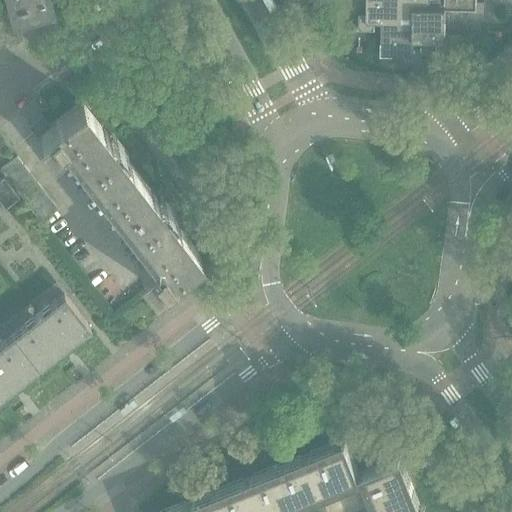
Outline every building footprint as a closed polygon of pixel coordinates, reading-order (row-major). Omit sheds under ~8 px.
[(51,7),(49,0),(8,0),(13,17),(51,7)] [(445,31),(446,8),(445,0),(366,0),(366,14),(359,14),(359,30),(375,30),(375,23),(382,23),(381,54),(405,54),(405,62),(421,62),(421,46),(414,46),(414,39),(437,39),(436,57),(452,58),(453,31),(445,31)] [(445,0),(446,8),(469,9),(468,16),(484,16),(484,1),(477,0),(476,0),(445,0)] [(466,77),(466,66),(455,66),(455,77),(466,77)] [(199,252),(140,176),(82,101),(48,126),(45,122),(35,129),(39,134),(38,135),(51,151),(62,142),(153,260),(140,271),(153,288),(154,288),(157,292),(167,285),(163,280),(199,252)] [(7,178),(24,165),(17,156),(0,169),(7,178)] [(14,186),(30,173),(24,165),(7,178),(14,186)] [(20,195),(37,182),(30,173),(14,186),(20,195)] [(19,196),(3,177),(0,179),(0,193),(8,204),(19,196)] [(27,204),(44,190),(37,182),(20,195),(27,204)] [(33,212),(51,199),(44,190),(27,204),(33,212)] [(40,221),(57,207),(51,199),(33,212),(40,221)] [(64,346),(85,330),(86,331),(90,327),(64,293),(12,333),(28,352),(39,367),(43,364),(42,363),(64,346)] [(39,367),(28,352),(12,333),(0,342),(0,396),(14,386),(35,369),(35,370),(39,367)] [(360,472),(356,463),(364,460),(355,436),(346,439),(278,466),(293,502),(360,474),(366,472),(365,470),(360,472)] [(423,511),(412,486),(400,455),(388,460),(386,455),(374,460),(376,465),(364,469),(365,470),(366,472),(381,511),(423,511)] [(266,511),(293,502),(278,466),(220,489),(229,511),(266,511)] [(229,511),(220,489),(163,511),(229,511)]
